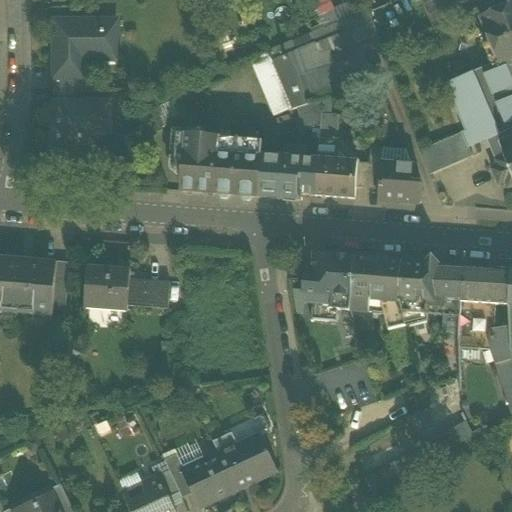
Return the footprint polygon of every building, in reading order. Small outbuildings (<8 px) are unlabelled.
[(311,0),(312,0),(319,18),(334,12),(335,11),(334,9),(330,0),(311,0)] [(420,0),(432,28),(453,18),(445,0),(420,0)] [(334,12),(339,24),(354,18),(348,4),(334,9),(335,11),(334,12)] [(511,6),(479,21),(487,39),(501,66),(511,61),(511,6)] [(295,42),(302,61),(330,51),(331,53),(345,47),(347,50),(379,37),(369,11),(354,18),(339,24),(319,32),(295,42)] [(319,18),(319,32),(339,24),(334,12),(319,18)] [(52,80),(82,80),(82,78),(76,79),(76,55),(114,55),(114,61),(115,61),(115,21),(52,22),(52,80)] [(493,69),(501,66),(487,39),(480,42),(492,67),(493,69)] [(269,54),(293,111),(300,109),(323,102),(356,92),(360,90),(352,64),(336,69),(307,77),(302,61),(295,42),(269,53),(269,54)] [(331,53),(330,51),(302,61),(307,77),(336,69),(331,53)] [(249,62),(273,118),(293,111),(269,54),(269,53),(249,62)] [(76,79),(82,78),(81,61),(114,61),(114,55),(76,55),(76,79)] [(511,61),(501,66),(493,69),(494,70),(485,74),(484,71),(469,77),(471,82),(454,90),(462,109),(459,111),(464,122),(465,122),(469,134),(464,136),(468,147),(486,140),(499,134),(502,141),(511,137),(508,130),(511,128),(511,61)] [(52,80),(52,92),(77,92),(82,92),(82,80),(52,80)] [(77,104),(77,92),(52,92),(52,104),(77,104)] [(177,98),(151,111),(161,132),(188,119),(177,98)] [(299,121),(302,133),(321,128),(322,115),(323,103),(323,102),(300,109),(303,119),(299,121)] [(52,160),(89,160),(89,133),(109,132),(109,104),(77,104),(52,104),(52,160)] [(151,137),(161,132),(151,111),(140,116),(151,137)] [(321,128),(321,132),(330,132),(330,141),(338,141),(339,116),(322,115),(321,128)] [(320,140),(330,141),(330,132),(321,132),(320,140)] [(422,152),(431,176),(473,158),(468,147),(464,136),(463,134),(422,152)] [(503,156),(504,156),(499,142),(502,141),(499,134),(486,140),(495,162),(504,158),(503,158),(504,157),(503,156)] [(182,193),(215,196),(219,140),(178,137),(175,176),(183,176),(182,193)] [(511,139),(510,141),(510,142),(509,142),(511,149),(511,153),(506,156),(506,155),(504,156),(503,156),(504,157),(503,158),(504,158),(495,162),(498,168),(491,171),(499,188),(505,185),(508,191),(511,189),(511,139)] [(215,196),(259,199),(262,156),(263,143),(219,140),(215,196)] [(320,140),(319,161),(336,162),(338,141),(330,141),(320,140)] [(385,149),(385,152),(384,165),(415,168),(406,151),(385,149)] [(372,150),(371,165),(369,188),(381,189),(383,165),(384,165),(385,152),(372,150)] [(259,199),(271,200),(274,157),(262,156),(259,199)] [(319,161),(274,157),(271,200),(303,203),(303,196),(316,197),(319,161)] [(359,164),(336,162),(319,161),(316,197),(356,200),(357,188),(357,187),(359,164)] [(357,187),(369,188),(371,165),(359,164),(357,187)] [(397,204),(421,206),(423,185),(413,184),(415,168),(384,165),(383,165),(381,189),(380,202),(397,204)] [(339,312),(351,313),(352,300),(354,260),(315,258),(314,276),(306,274),(303,305),(313,305),(332,307),(331,312),(339,312)] [(371,302),(383,303),(399,305),(400,304),(402,265),(391,264),(354,260),(352,300),(371,302)] [(0,261),(0,312),(10,314),(53,317),(53,311),(57,266),(56,266),(0,261)] [(429,309),(443,310),(446,310),(446,303),(461,304),(463,269),(440,268),(440,267),(436,263),(429,263),(425,266),(402,265),(400,304),(401,304),(403,316),(428,317),(429,309)] [(53,311),(66,312),(66,306),(69,264),(57,264),(56,266),(57,266),(53,311)] [(85,310),(128,314),(128,308),(144,309),(147,282),(131,281),(131,272),(89,268),(85,310)] [(461,304),(496,307),(498,271),(481,270),(463,269),(461,304)] [(511,272),(498,271),(496,307),(510,307),(511,272)] [(144,309),(169,311),(171,284),(147,282),(144,309)] [(370,314),(371,302),(352,300),(351,313),(370,314)] [(401,304),(400,304),(399,305),(383,303),(390,333),(407,329),(403,316),(401,304)] [(461,319),(461,304),(446,303),(446,310),(443,310),(443,318),(461,319)] [(494,333),(496,307),(461,304),(461,319),(460,340),(460,347),(492,350),(494,333)] [(313,305),(311,323),(314,323),(314,322),(338,324),(339,312),(331,312),(332,307),(313,305)] [(428,317),(443,318),(443,310),(429,309),(428,317)] [(428,323),(428,317),(403,316),(407,329),(428,323)] [(492,350),(498,366),(511,361),(511,346),(511,331),(494,333),(492,350)] [(511,361),(498,366),(511,409),(511,361)] [(478,444),(466,423),(365,480),(377,501),(478,444)] [(214,445),(218,454),(236,490),(237,490),(274,472),(259,439),(232,452),(227,440),(214,445)] [(238,492),(237,490),(236,490),(218,454),(184,470),(182,471),(191,489),(200,509),(238,492)] [(164,463),(164,464),(165,463),(180,494),(191,489),(182,471),(184,470),(177,457),(164,463)] [(168,499),(180,494),(165,463),(164,464),(152,469),(157,479),(158,478),(168,499)] [(125,500),(130,511),(174,511),(173,510),(168,499),(158,478),(157,479),(143,486),(146,491),(125,500)] [(53,495),(60,511),(73,511),(62,486),(49,492),(51,496),(53,495)] [(146,491),(143,486),(123,495),(125,500),(146,491)] [(168,499),(173,510),(185,504),(180,494),(168,499)] [(60,511),(53,495),(51,496),(29,506),(31,511),(29,511),(60,511)]
